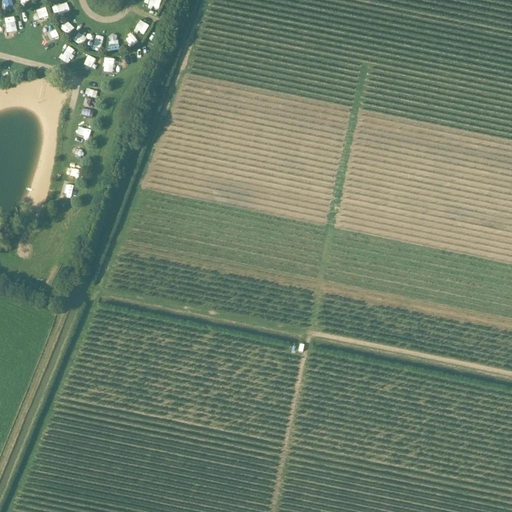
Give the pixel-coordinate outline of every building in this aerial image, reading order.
[(37,20),(43,18),(41,8),(34,9),(37,20)] [(71,18),(59,27),(64,33),(76,24),(71,18)] [(15,20),(7,22),(11,33),(18,31),(15,20)] [(144,35),(149,26),(140,21),(135,30),(144,35)] [(83,45),(87,36),(79,32),(74,41),(83,45)] [(102,51),(104,38),(94,36),(92,50),(102,51)] [(108,52),(119,52),(119,42),(108,42),(108,52)] [(71,59),(76,51),(68,46),(63,53),(71,59)] [(106,59),(106,69),(116,68),(116,59),(106,59)] [(91,92),(85,92),(84,99),(100,100),(101,90),(92,89),(91,92)] [(74,136),(89,139),(91,129),(76,126),(74,136)]
